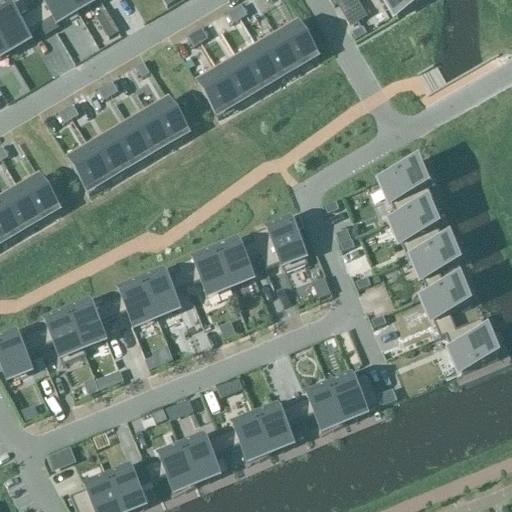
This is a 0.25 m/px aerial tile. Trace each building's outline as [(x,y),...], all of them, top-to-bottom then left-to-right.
[(39,0),(44,8),(30,16),(39,31),(53,23),(55,27),(76,15),(67,0),(39,0)] [(67,0),(76,15),(97,2),(95,0),(67,0)] [(335,10),(345,4),(343,0),(335,0),(331,3),(335,10)] [(384,0),(397,22),(432,2),(430,0),(384,0)] [(160,2),(150,8),(156,19),(166,13),(160,2)] [(8,9),(0,13),(0,43),(7,56),(28,43),(26,39),(39,31),(30,16),(17,24),(8,9)] [(241,10),(234,14),(240,24),(247,20),(241,10)] [(234,28),(240,24),(234,14),(228,18),(234,28)] [(103,32),(109,43),(119,37),(113,26),(103,32)] [(297,29),(277,41),(298,77),(318,64),(297,29)] [(356,45),(366,39),(362,32),(352,38),(356,45)] [(195,37),(201,47),(208,43),(202,33),(195,37)] [(194,51),(201,47),(195,37),(188,41),(194,51)] [(277,41),(257,53),(278,88),(298,77),(277,41)] [(257,53),(237,65),(258,100),(278,88),(257,53)] [(237,65),(218,76),(239,111),(258,100),(237,65)] [(149,78),(143,68),(137,72),(143,82),(149,78)] [(218,76),(197,88),(218,123),(239,111),(218,76)] [(105,91),(111,101),(118,97),(112,87),(105,91)] [(104,105),(111,101),(105,91),(98,95),(104,105)] [(168,106),(147,118),(168,153),(189,141),(168,106)] [(73,110),(66,114),(72,124),(79,120),(73,110)] [(65,128),(72,124),(66,114),(59,118),(65,128)] [(147,118),(128,130),(149,164),(168,153),(147,118)] [(128,130),(108,141),(129,176),(149,164),(128,130)] [(108,141),(89,153),(109,188),(129,176),(108,141)] [(2,151),(0,152),(0,162),(2,165),(8,161),(2,151)] [(89,153),(68,165),(89,200),(109,188),(89,153)] [(418,170),(382,186),(398,224),(392,226),(392,227),(435,210),(418,170)] [(39,182),(19,195),(39,229),(60,217),(39,182)] [(19,195),(0,205),(0,207),(20,241),(39,229),(19,195)] [(0,207),(0,252),(20,241),(0,207)] [(328,218),(339,214),(336,207),(325,211),(328,218)] [(435,210),(392,227),(408,265),(451,248),(450,247),(445,249),(430,213),(435,211),(435,210)] [(289,224),(251,240),(266,275),(281,269),(285,279),(308,269),(289,224)] [(237,246),(214,255),(229,292),(252,282),(246,269),(260,263),(265,276),(266,275),(251,240),(250,240),(253,246),(239,252),(237,246)] [(354,251),(352,244),(341,249),(343,256),(354,251)] [(451,248),(408,265),(409,266),(414,264),(429,299),(423,302),(424,304),(461,289),(461,288),(446,294),(440,280),(460,271),(451,248)] [(214,255),(177,270),(187,293),(201,287),(207,301),(229,292),(214,255)] [(163,276),(140,286),(155,322),(178,313),(172,299),(187,293),(177,270),(176,271),(179,277),(165,282),(163,276)] [(367,283),(356,287),(359,294),(370,290),(367,283)] [(322,284),(311,288),(317,303),(328,299),(322,284)] [(121,301),(106,307),(113,324),(128,318),(134,331),(155,322),(140,286),(118,295),(121,301)] [(461,289),(424,304),(440,342),(482,325),(482,324),(456,335),(450,321),(471,312),(461,289)] [(89,307),(66,316),(85,362),(86,361),(83,352),(104,344),(98,330),(113,324),(106,307),(91,313),(89,307)] [(47,331),(32,338),(39,354),(53,348),(63,371),(85,362),(66,316),(44,325),(47,331)] [(375,332),(386,328),(383,321),(372,325),(375,332)] [(482,325),(440,342),(440,343),(446,341),(462,379),(499,364),(482,325)] [(228,328),(218,332),(224,345),(233,341),(228,328)] [(15,337),(0,343),(0,367),(7,384),(30,374),(24,360),(39,354),(32,338),(17,344),(15,337)] [(46,372),(42,362),(34,365),(38,375),(46,372)] [(154,363),(146,366),(150,376),(158,373),(154,363)] [(123,388),(118,377),(107,382),(111,393),(123,388)] [(350,380),(327,390),(342,427),(381,411),(368,378),(352,385),(350,380)] [(239,383),(231,387),(236,397),(243,394),(239,383)] [(98,398),(93,387),(84,391),(89,402),(98,398)] [(308,403),(292,410),(299,426),(315,420),(321,436),(342,427),(327,390),(306,399),(308,403)] [(378,401),(382,412),(397,406),(393,395),(378,401)] [(189,404),(166,413),(171,424),(193,415),(189,404)] [(277,411),(253,421),(269,457),(292,448),(285,432),(299,426),(292,410),(278,415),(277,411)] [(165,414),(154,418),(157,426),(168,421),(165,414)] [(234,434),(218,440),(225,457),(241,450),(247,466),(269,457),(253,421),(232,429),(234,434)] [(92,444),(97,455),(110,450),(105,439),(92,444)] [(203,441),(179,451),(195,488),(218,478),(211,463),(225,457),(218,440),(205,446),(203,441)] [(160,465),(144,471),(151,487),(167,481),(173,497),(195,488),(179,451),(158,460),(160,465)] [(70,453),(55,460),(60,473),(75,467),(70,453)] [(129,472),(106,482),(118,511),(136,511),(144,509),(138,493),(149,488),(151,487),(144,471),(131,477),(129,472)] [(86,495),(70,502),(74,511),(118,511),(106,482),(84,491),(86,495)] [(149,488),(138,493),(144,509),(156,504),(149,488)]
